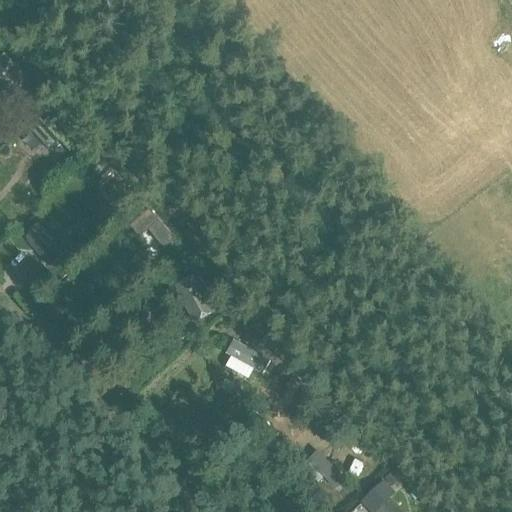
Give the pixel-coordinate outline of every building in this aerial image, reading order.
[(76,140),(50,111),(32,127),(58,156),(76,140)] [(67,214),(77,235),(93,227),(84,206),(67,214)] [(45,218),(25,234),(51,265),(70,249),(45,218)] [(254,324),(244,333),(253,343),(263,334),(254,324)] [(232,359),(226,370),(249,381),(255,371),(264,376),(271,363),(234,342),(227,356),(232,359)] [(322,444),(347,434),(342,422),(334,425),(331,417),(314,424),(322,444)] [(310,463),(303,469),(318,484),(324,477),(336,489),(344,481),(318,454),(310,463)] [(400,511),(390,500),(396,495),(384,482),(361,503),(369,511),(400,511)] [(279,486),(263,494),(270,508),(286,501),(279,486)]
